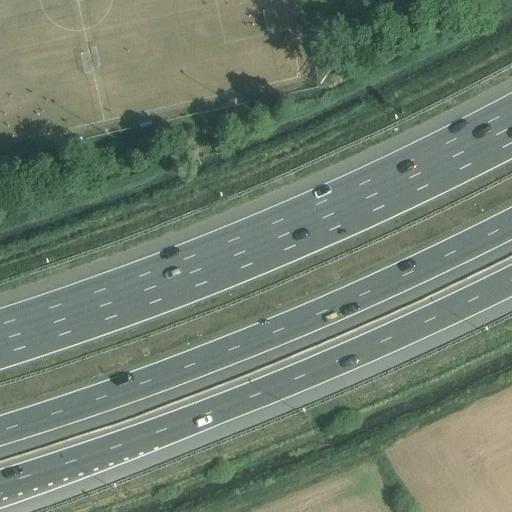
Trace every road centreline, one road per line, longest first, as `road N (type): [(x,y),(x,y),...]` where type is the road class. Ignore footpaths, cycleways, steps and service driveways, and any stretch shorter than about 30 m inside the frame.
road 1 (motorway): [(511,131),(277,240),(0,343)]
road 2 (motorway): [(0,437),(316,321),(511,227)]
road 3 (motorway): [(0,486),(325,368),(511,282)]
